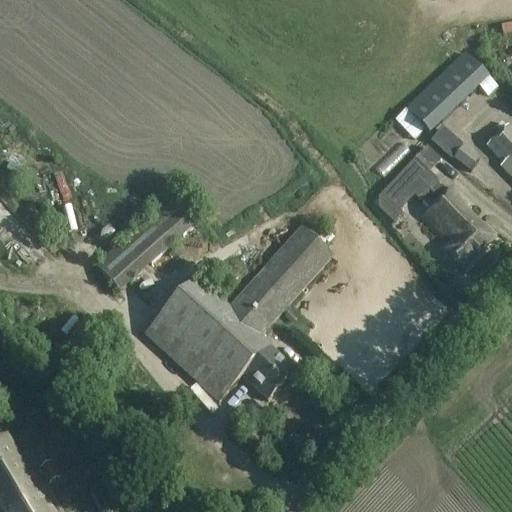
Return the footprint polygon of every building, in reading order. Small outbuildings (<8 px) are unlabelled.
[(414,50),(394,67),(400,74),(420,57),(414,50)] [(487,99),(497,90),(464,56),(394,123),(414,143),(424,133),(429,138),(479,90),(487,99)] [(372,117),(361,124),(376,147),(387,140),(372,117)] [(493,133),(499,140),(507,132),(500,125),(493,133)] [(499,140),(489,150),(505,167),(502,170),(511,180),(511,133),(509,130),(507,132),(499,140)] [(451,162),(452,161),(462,148),(442,132),(440,131),(429,144),(451,162)] [(364,144),(335,169),(344,179),(373,155),(364,144)] [(480,162),(462,148),(452,161),(469,175),(480,162)] [(397,215),(412,198),(419,204),(429,194),(439,204),(423,219),(452,248),(446,254),(465,273),(495,242),(466,214),(471,210),(451,190),(446,196),(436,186),(438,185),(428,175),(429,174),(415,160),(395,181),(396,182),(380,197),(377,201),(376,210),(393,226),(400,218),(397,215)] [(95,269),(119,296),(199,225),(175,197),(95,269)] [(333,243),(317,227),(309,236),(302,230),(231,310),(197,279),(145,338),(219,405),(242,379),(270,404),(296,374),(269,350),(271,348),(262,340),(334,259),(325,251),(333,243)] [(289,314),(284,319),(291,325),(296,320),(289,314)] [(0,511),(52,511),(26,467),(23,469),(6,440),(0,443),(0,511)] [(59,481),(50,465),(38,472),(47,488),(59,481)] [(103,492),(129,511),(142,511),(150,501),(116,475),(103,492)] [(152,484),(169,497),(176,488),(159,475),(152,484)]
